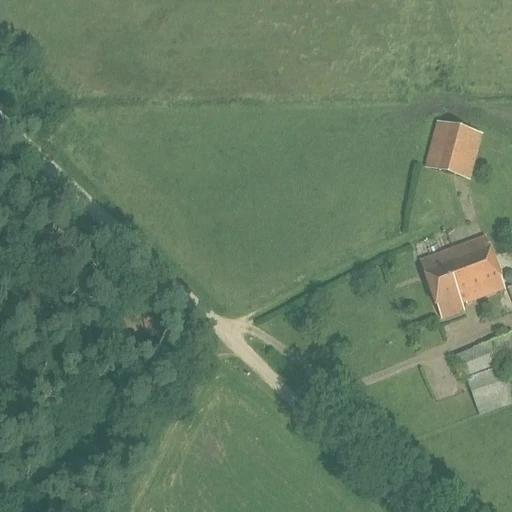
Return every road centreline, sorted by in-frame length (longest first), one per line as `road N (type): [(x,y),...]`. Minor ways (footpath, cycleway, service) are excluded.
road 1 (track): [(216,329),(0,124)]
road 2 (track): [(404,511),(216,329)]
